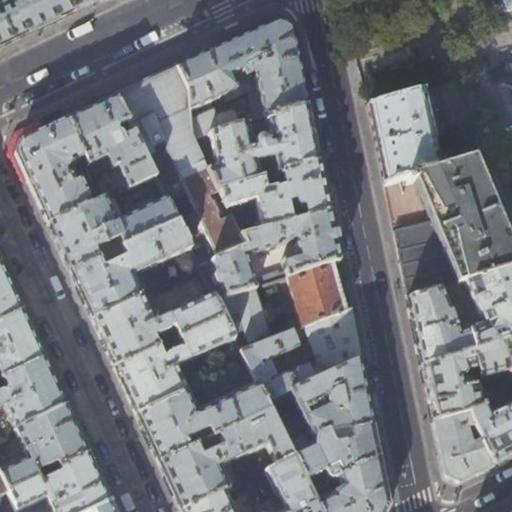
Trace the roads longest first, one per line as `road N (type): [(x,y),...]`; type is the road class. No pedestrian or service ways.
road 1 (tertiary): [(417,511),(305,0)]
road 2 (residential): [(0,196),(144,511)]
road 3 (secondary): [(186,0),(0,83)]
